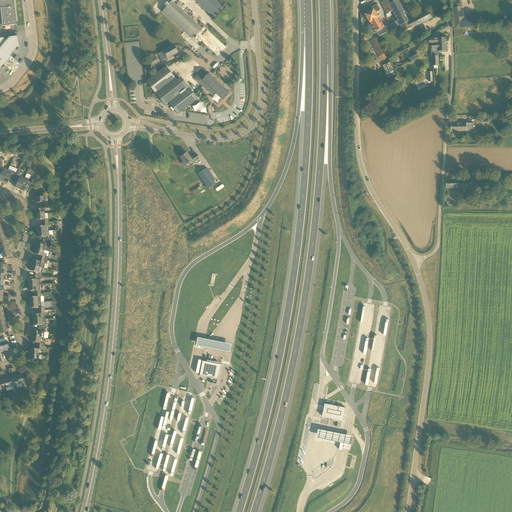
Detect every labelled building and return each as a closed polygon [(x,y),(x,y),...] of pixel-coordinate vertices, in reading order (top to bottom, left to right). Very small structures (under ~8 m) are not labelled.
[(0,0),(0,11),(1,12),(3,26),(16,25),(16,26),(17,26),(13,0),(12,0),(11,0),(0,0)] [(171,2),(168,0),(164,5),(166,7),(162,12),(192,39),(196,35),(218,56),(226,47),(204,27),(202,29),(171,2)] [(193,0),(213,17),(223,6),(215,0),(193,0)] [(391,12),(393,11),(394,11),(390,4),(387,0),(386,0),(382,3),(382,2),(381,3),(383,7),(387,14),(391,12)] [(394,11),(393,11),(398,21),(400,25),(409,21),(398,0),(397,0),(390,4),(394,11)] [(463,11),(460,12),(458,7),(452,8),(455,23),(456,28),(477,25),(476,16),(464,18),(463,11)] [(398,27),(395,22),(386,27),(384,27),(374,9),(365,14),(379,36),(398,27)] [(409,21),(400,25),(404,32),(432,18),(428,10),(415,17),(416,18),(409,21)] [(0,38),(0,54),(8,61),(11,57),(10,56),(17,47),(19,47),(18,36),(17,36),(9,37),(6,40),(3,38),(0,38)] [(378,57),(385,54),(377,38),(371,41),(378,57)] [(433,43),(432,44),(432,49),(438,49),(438,52),(447,51),(447,41),(438,42),(438,43),(433,43)] [(165,58),(165,59),(178,53),(174,45),(163,51),(158,54),(161,60),(165,58)] [(411,61),(417,58),(421,57),(419,51),(415,52),(408,56),(411,61)] [(8,61),(0,54),(0,69),(4,64),(5,65),(8,61)] [(148,58),(152,66),(159,62),(155,54),(148,58)] [(185,90),(184,90),(166,66),(146,82),(158,97),(159,98),(164,105),(168,102),(178,115),(198,99),(189,87),(185,90)] [(215,93),(223,100),(229,93),(203,69),(194,79),(213,96),(215,93)] [(452,123),(452,132),(473,131),(473,123),(452,123)] [(190,158),(187,153),(183,155),(180,157),(183,162),(181,163),(183,166),(185,164),(185,165),(191,161),(193,163),(194,162),(197,165),(201,162),(199,159),(196,154),(190,158)] [(206,169),(198,174),(206,185),(214,180),(206,169)] [(8,170),(7,171),(8,171),(3,182),(7,184),(9,179),(12,180),(15,174),(16,173),(13,171),(12,172),(8,170)] [(15,188),(20,190),(24,179),(22,178),(22,177),(19,176),(21,172),(18,171),(16,174),(17,175),(14,182),(17,183),(15,188)] [(25,177),(24,179),(20,190),(24,192),(28,183),(31,184),(33,179),(30,178),(29,179),(25,177)] [(470,192),(470,180),(446,180),(446,188),(457,188),(457,192),(470,192)] [(42,206),(48,205),(48,202),(45,202),(45,196),(36,197),(36,203),(42,203),(42,206)] [(36,215),(44,214),(44,208),(48,208),(48,205),(42,206),(42,208),(35,209),(36,215)] [(42,223),(48,223),(48,219),(45,219),(44,214),(36,215),(36,220),(42,220),(42,223)] [(49,231),(48,225),(48,223),(42,223),(42,226),(36,226),(37,232),(49,231)] [(43,241),(49,241),(51,241),(51,239),(52,235),(49,235),(49,231),(37,232),(37,238),(43,237),(43,241)] [(51,241),(49,241),(43,241),(42,244),(37,243),(35,249),(44,251),(48,252),(51,242),(51,241)] [(43,253),(44,251),(35,249),(34,254),(40,255),(39,258),(45,260),(47,261),(48,257),(46,257),(46,254),(43,253)] [(10,250),(2,253),(0,253),(0,256),(1,259),(12,256),(10,250)] [(47,261),(45,260),(39,258),(38,261),(33,260),(31,265),(40,268),(43,268),(44,268),(45,264),(46,264),(47,261)] [(43,268),(40,268),(31,265),(30,271),(35,272),(35,276),(41,277),(42,273),(43,268)] [(41,280),(41,277),(35,276),(35,279),(28,280),(28,285),(40,285),(40,279),(41,280)] [(40,294),(40,290),(40,285),(28,285),(28,291),(34,291),(34,294),(40,294)] [(29,303),(41,302),(40,294),(34,294),(34,297),(29,297),(29,303)] [(38,311),(44,311),(44,307),(41,307),(41,302),(29,303),(29,308),(38,308),(38,311)] [(42,314),(45,314),(44,311),(38,311),(38,314),(33,314),(33,320),(42,319),(42,314)] [(45,329),(45,325),(45,319),(42,319),(33,320),(33,325),(39,325),(39,329),(45,329)] [(45,332),(45,329),(39,329),(39,332),(33,331),(32,337),(44,338),(43,338),(44,332),(45,332)] [(43,343),(44,338),(32,337),(31,342),(37,343),(36,346),(43,347),(44,347),(45,344),(43,343)] [(232,344),(198,337),(197,346),(230,352),(232,344)] [(46,347),(44,347),(43,347),(36,346),(36,349),(30,348),(30,354),(38,355),(39,349),(46,350),(46,347)] [(38,360),(38,355),(30,354),(29,359),(35,360),(34,363),(40,364),(41,361),(38,360)] [(213,374),(215,364),(202,361),(200,371),(213,374)] [(23,374),(17,376),(16,375),(16,374),(15,372),(13,373),(17,388),(22,386),(21,384),(25,382),(23,374)] [(17,389),(17,388),(13,373),(11,373),(11,376),(11,377),(11,378),(8,378),(11,387),(12,390),(15,389),(15,390),(17,389)] [(11,387),(8,378),(6,379),(6,378),(5,377),(5,375),(2,376),(6,388),(11,387)] [(321,411),(320,416),(323,417),(323,416),(334,419),(338,420),(340,408),(334,407),(335,404),(329,403),(329,406),(323,405),(321,411)] [(353,436),(318,429),(317,438),(351,445),(353,436)]
